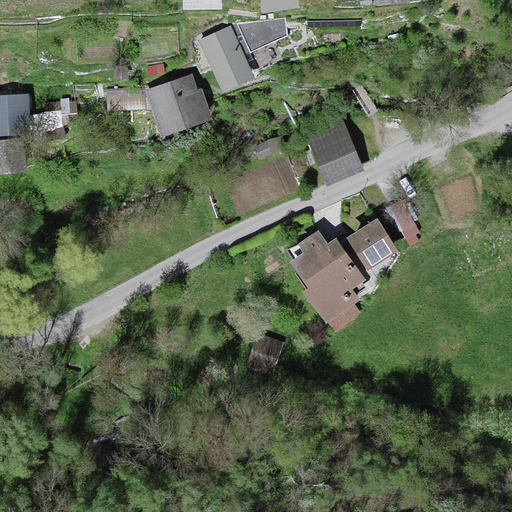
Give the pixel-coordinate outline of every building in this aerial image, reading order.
[(295,0),(262,0),(264,11),(297,6),(295,0)] [(236,22),(199,37),(220,88),(257,73),(236,22)] [(147,85),(161,132),(214,115),(200,69),(147,85)] [(23,96),(0,96),(0,125),(25,124),(23,96)] [(367,164),(350,119),(310,134),(327,179),(367,164)] [(17,141),(0,143),(0,171),(21,168),(17,141)] [(395,250),(377,222),(350,240),(368,268),(395,250)] [(363,278),(336,241),(327,247),(317,233),(301,245),(307,253),(293,263),(311,289),(306,293),(327,321),(356,300),(348,289),(363,278)] [(279,344),(259,337),(250,366),(270,372),(279,344)]
